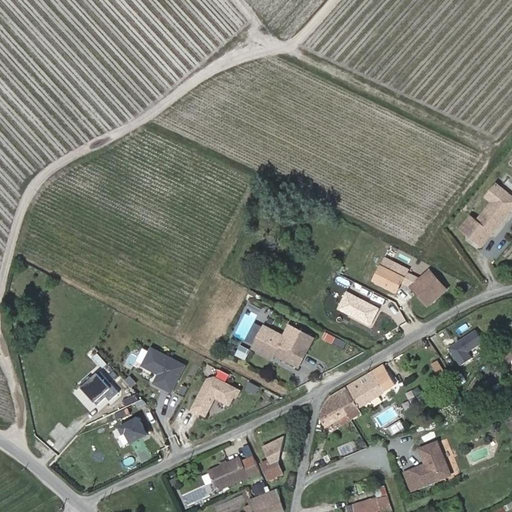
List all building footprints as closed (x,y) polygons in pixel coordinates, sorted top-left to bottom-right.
[(483,247),(511,210),(511,196),(498,186),(487,199),(494,204),(478,223),(472,218),(462,230),(483,247)] [(408,269),(387,258),(375,281),(397,292),(402,282),(407,272),(408,269)] [(421,279),(414,276),(409,285),(412,287),(428,306),(447,289),(431,271),(421,279)] [(407,272),(402,282),(409,285),(414,276),(407,272)] [(338,307),(372,325),(381,306),(348,289),(338,307)] [(249,309),(260,313),(264,305),(252,300),(249,309)] [(246,340),(253,344),(262,327),(255,323),(246,340)] [(284,336),(263,325),(262,327),(253,344),(251,348),(272,359),(274,354),(276,351),(282,355),(281,357),(299,367),(315,337),(290,325),(284,336)] [(476,329),(449,347),(461,365),(473,357),(469,351),(484,341),(476,329)] [(433,366),(438,363),(430,349),(425,352),(433,366)] [(187,367),(154,350),(145,366),(156,373),(159,371),(162,373),(161,375),(157,384),(173,393),(187,367)] [(354,399),(359,408),(396,385),(385,364),(347,387),(354,399)] [(437,381),(448,375),(442,364),(431,369),(437,381)] [(121,392),(102,371),(102,370),(92,379),(89,376),(81,384),(99,404),(108,396),(112,400),(121,392)] [(138,383),(133,376),(128,380),(134,386),(138,383)] [(242,391),(217,377),(211,379),(193,411),(201,416),(202,413),(209,401),(214,404),(217,398),(231,406),(236,397),(238,398),(242,391)] [(450,378),(445,381),(451,392),(456,389),(450,378)] [(354,399),(347,387),(334,395),(340,405),(333,410),(339,420),(348,415),(343,406),(354,399)] [(457,392),(450,396),(455,404),(462,400),(457,392)] [(326,428),(339,420),(333,410),(340,405),(334,395),(331,397),(322,409),(324,414),(320,417),(326,428)] [(359,408),(354,399),(343,406),(348,415),(351,413),(359,408)] [(207,416),(214,404),(209,401),(202,413),(207,416)] [(351,413),(354,419),(363,413),(359,408),(351,413)] [(339,420),(343,426),(354,419),(351,413),(348,415),(339,420)] [(149,434),(140,417),(121,427),(125,434),(128,433),(133,443),(149,434)] [(389,426),(392,434),(406,427),(402,420),(389,426)] [(282,431),(261,441),(269,459),(261,463),(268,479),(284,472),(279,462),(282,431)] [(413,473),(419,488),(452,475),(439,442),(421,450),(428,467),(413,473)] [(218,491),(260,471),(256,463),(245,468),(243,465),(240,458),(227,464),(228,466),(223,468),(223,466),(209,472),(218,491)] [(256,463),(254,459),(243,465),(245,468),(256,463)] [(413,491),(419,488),(413,473),(407,476),(413,491)] [(388,493),(385,485),(376,488),(378,498),(389,495),(388,493)] [(279,488),(252,498),(249,499),(251,506),(252,511),(282,511),(285,511),(279,488)] [(382,511),(381,508),(391,505),(389,495),(378,498),(353,504),(354,506),(354,511),(382,511)]
